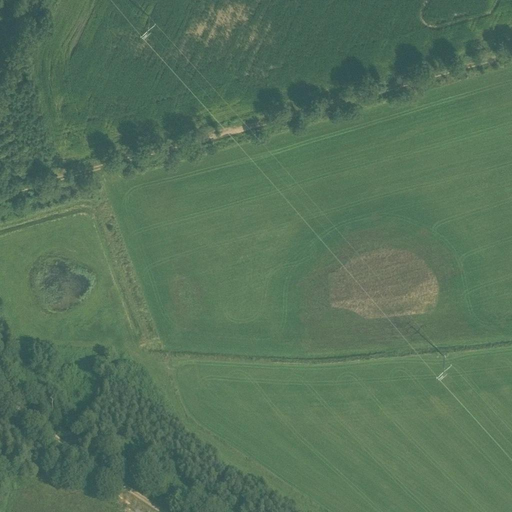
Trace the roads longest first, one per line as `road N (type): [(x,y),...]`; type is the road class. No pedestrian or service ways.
road 1 (track): [(0,194),(511,54)]
road 2 (track): [(0,377),(36,421),(163,511)]
